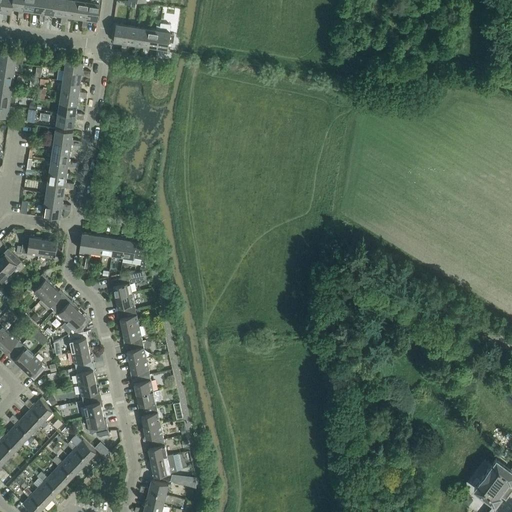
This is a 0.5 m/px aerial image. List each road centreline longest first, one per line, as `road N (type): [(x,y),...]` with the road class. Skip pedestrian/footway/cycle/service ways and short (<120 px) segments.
road 1 (residential): [(123,511),(133,468),(97,302),(68,273),(74,227)]
road 2 (residential): [(74,227),(101,45)]
road 3 (track): [(511,86),(469,73),(359,86)]
